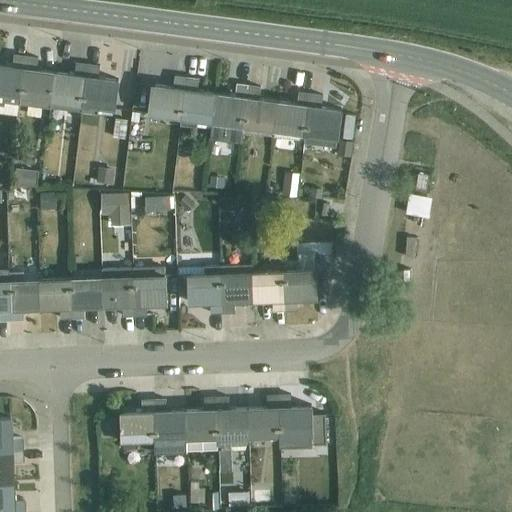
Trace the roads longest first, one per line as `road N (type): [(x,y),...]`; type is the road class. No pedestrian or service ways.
road 1 (residential): [(55,368),(345,358),(404,59)]
road 2 (tertiary): [(0,3),(404,59)]
road 3 (residential): [(55,368),(59,511)]
